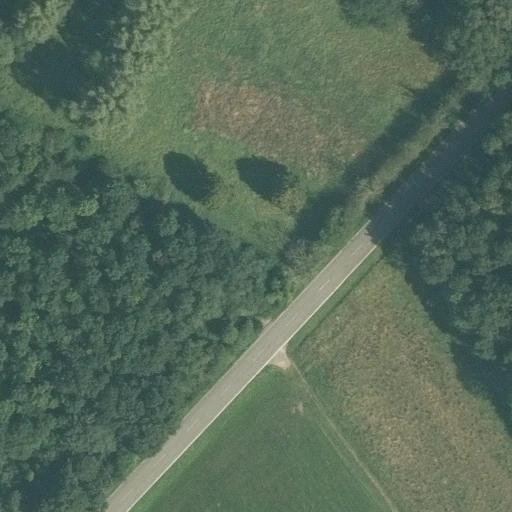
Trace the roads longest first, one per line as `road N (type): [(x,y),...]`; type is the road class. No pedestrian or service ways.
road 1 (unclassified): [(511,92),(113,511)]
road 2 (track): [(268,346),(394,511)]
